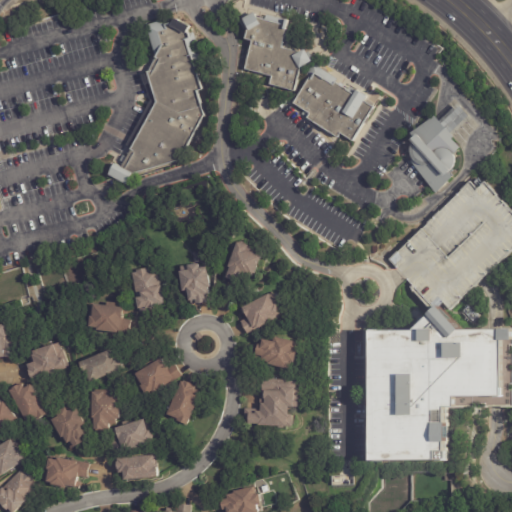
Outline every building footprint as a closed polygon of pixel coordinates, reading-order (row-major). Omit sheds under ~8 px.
[(289,24),(283,47),(300,51),(305,49),(314,60),(301,68),(295,91),(270,85),(273,76),(245,68),(253,39),(246,38),(249,26),(244,18),(255,11),(260,17),(289,24)] [(122,165),(133,144),(156,102),(147,72),(156,55),(147,25),(165,19),(166,23),(172,23),(176,16),(192,24),(190,32),(197,30),(205,60),(199,62),(208,89),(205,96),(207,112),(180,160),(133,175),(127,184),(109,175),(115,163),(122,165)] [(293,103),(309,77),(312,78),(316,71),(335,82),(354,93),(358,90),(368,96),(366,100),(374,106),(354,141),(340,133),(338,138),(308,117),(310,113),(293,103)] [(462,149),(455,155),(457,160),(456,163),(456,165),(453,169),(449,171),(454,177),(452,179),(450,183),(438,193),(412,162),(414,161),(412,156),(411,152),(411,147),(413,142),(410,139),(413,136),(412,135),(436,116),(440,121),(460,104),(473,119),(454,135),(456,138),(454,139),(462,149)] [(391,259),(436,311),(511,245),(511,214),(482,180),(391,259)] [(251,251),(264,256),(256,277),(245,273),(242,282),(229,278),(233,267),(230,267),(240,242),(250,246),(248,250),(251,251)] [(207,265),(211,286),(208,286),(210,299),(192,302),(191,298),(188,299),(187,288),(182,289),(179,269),(188,267),(187,263),(198,261),(199,266),(207,265)] [(139,307),(137,307),(135,296),(137,295),(133,272),(137,271),(136,269),(148,267),(149,270),(158,268),(165,307),(140,311),(139,307)] [(246,333),(240,321),(246,318),(243,313),(242,314),(239,309),(241,308),(240,307),(267,292),(267,294),(272,292),(284,315),(247,334),(246,333)] [(128,310),(128,314),(122,313),(122,319),(131,320),(129,334),(95,329),(96,327),(88,326),(89,315),(91,316),(92,308),(91,308),(91,303),(123,307),(123,308),(129,309),(128,310)] [(18,346),(19,356),(1,357),(1,359),(0,359),(0,320),(16,319),(18,346)] [(378,333),(511,330),(511,403),(456,404),(457,458),(380,459),(378,333)] [(198,341),(194,337),(199,332),(203,337),(198,341)] [(257,352),(259,343),(262,344),(263,338),(274,340),(275,336),(296,340),(296,342),(301,343),(297,362),(290,361),(289,368),(267,363),(267,361),(261,360),(262,357),(256,356),(257,352)] [(64,352),(69,366),(31,379),(25,363),(32,360),(30,353),(31,353),(30,349),(51,342),(52,344),(59,341),(61,348),(63,348),(64,352)] [(112,355),(113,357),(117,355),(118,357),(122,365),(122,368),(89,382),(85,371),(82,373),(78,362),(109,349),(112,355)] [(177,366),(182,376),(146,397),(133,374),(134,374),(133,372),(159,356),(166,368),(175,363),(177,366)] [(185,381),(196,386),(195,389),(202,393),(188,424),(176,419),(177,418),(169,415),(170,414),(168,413),(182,379),(185,381)] [(248,408),(260,409),(261,402),(265,402),(265,398),(263,398),(263,379),(298,380),(297,387),(299,387),(298,397),(300,397),(299,407),(289,406),(288,414),(293,414),(292,426),(284,426),(284,428),(279,428),(279,425),(277,425),(277,427),(269,426),(269,425),(257,425),(257,423),(245,423),(246,408),(248,408)] [(44,417),(39,420),(38,417),(28,423),(9,390),(12,389),(12,388),(18,384),(18,385),(21,384),(24,388),(31,384),(48,414),(44,417)] [(110,428),(103,428),(103,429),(94,428),(94,419),(94,418),(92,418),(92,390),(120,390),(120,418),(118,418),(118,424),(110,424),(110,428)] [(2,401),(15,417),(9,422),(10,424),(3,430),(5,432),(0,437),(0,400),(1,402),(2,401)] [(83,442),(73,448),(69,441),(67,442),(63,436),(62,437),(51,419),(58,415),(56,411),(65,406),(67,410),(75,406),(85,423),(80,425),(85,434),(80,437),(83,442)] [(113,453),(110,442),(116,440),(112,428),(122,425),(121,423),(146,416),(153,437),(151,438),(152,442),(114,455),(113,453)] [(15,468),(0,477),(0,444),(8,439),(9,440),(14,438),(25,457),(24,462),(15,468)] [(89,465),(86,478),(77,476),(76,481),(80,482),(79,488),(63,485),(63,487),(48,484),(48,482),(43,481),(44,474),(46,474),(47,469),(45,469),(45,465),(43,465),(45,455),(89,463),(89,465)] [(117,471),(117,469),(115,469),(115,461),(115,458),(152,455),(152,456),(155,455),(156,463),(157,463),(158,477),(121,480),(121,472),(117,472),(117,471)] [(8,511),(6,510),(0,503),(0,491),(3,488),(4,489),(23,471),(26,474),(28,472),(36,481),(34,483),(39,488),(14,511),(8,511)] [(225,511),(225,510),(222,511),(220,501),(226,499),(225,495),(233,494),(232,491),(252,487),(254,495),(258,494),(260,504),(261,504),(263,511),(225,511)]
